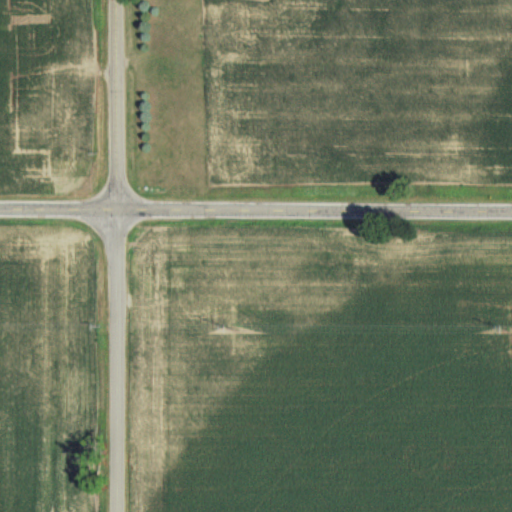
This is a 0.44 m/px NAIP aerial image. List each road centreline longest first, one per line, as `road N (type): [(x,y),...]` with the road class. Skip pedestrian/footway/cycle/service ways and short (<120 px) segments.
road 1 (residential): [(0,203),(511,204)]
road 2 (residential): [(116,511),(117,0)]
road 3 (residential): [(218,202),(117,274)]
